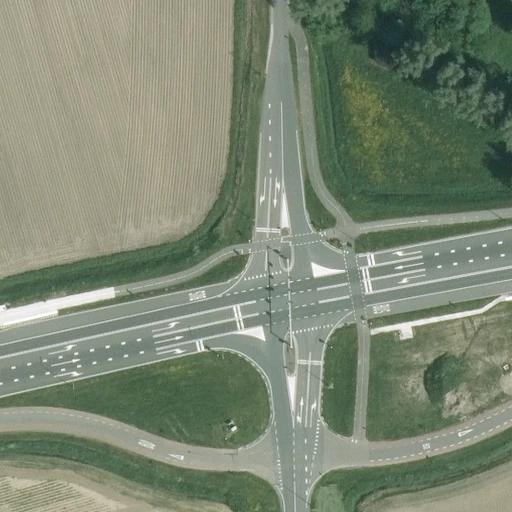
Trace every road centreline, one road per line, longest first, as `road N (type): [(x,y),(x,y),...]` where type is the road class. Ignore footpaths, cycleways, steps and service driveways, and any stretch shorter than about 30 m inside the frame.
road 1 (unclassified): [(0,421),(94,428),(173,457),(293,463)]
road 2 (primary): [(273,306),(0,366)]
road 3 (unclassified): [(293,463),(422,449),(511,412)]
road 4 (primary): [(511,260),(303,300)]
